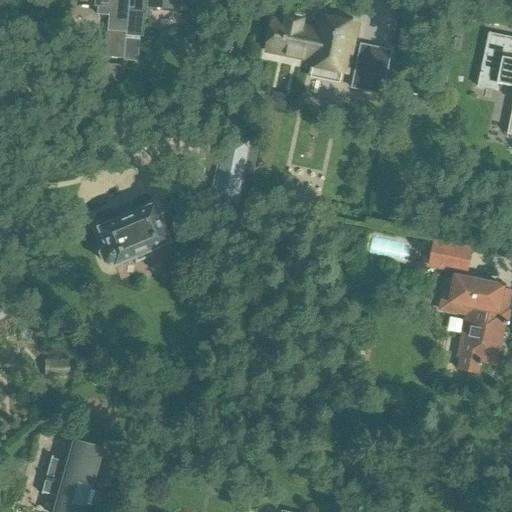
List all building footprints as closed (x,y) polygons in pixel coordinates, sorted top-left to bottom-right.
[(107,31),(124,33),(127,0),(78,0),(78,5),(110,8),(107,31)] [(127,0),(124,33),(126,33),(125,36),(143,38),(145,20),(146,20),(147,7),(163,8),(179,10),(179,0),(127,0)] [(345,75),(350,76),(361,23),(318,14),(315,26),(306,24),(307,19),(286,14),(285,19),(272,17),(265,54),(307,63),(306,67),(312,68),(309,79),(342,86),(345,75)] [(511,38),(489,34),(477,87),(497,91),(498,84),(511,87),(511,38)] [(360,44),(351,89),(382,96),(392,51),(360,44)] [(124,52),(123,61),(137,62),(138,53),(124,52)] [(446,85),(448,73),(437,71),(434,83),(446,85)] [(288,96),(272,92),(269,109),(285,112),(288,96)] [(252,174),(258,144),(227,137),(225,147),(223,147),(214,190),(216,190),(214,200),(237,205),(244,173),(252,174)] [(103,250),(101,254),(105,264),(110,265),(114,264),(115,266),(135,258),(133,252),(148,246),(151,252),(171,243),(155,205),(100,229),(107,248),(103,250)] [(428,268),(466,277),(473,248),(434,240),(428,268)] [(450,302),(448,311),(454,312),(466,315),(458,353),(457,358),(459,358),(460,358),(459,365),(458,370),(477,374),(479,363),(495,366),(504,325),(505,325),(508,326),(509,323),(507,323),(510,310),(505,309),(498,308),(501,294),(503,285),(462,276),(455,275),(453,284),(450,302)] [(69,359),(45,360),(45,378),(70,377),(69,359)] [(51,403),(60,414),(69,406),(68,405),(72,402),(65,395),(62,397),(60,395),(51,403)] [(89,491),(99,451),(72,444),(67,464),(51,460),(52,458),(50,457),(40,495),(42,496),(42,494),(58,498),(54,511),(83,511),(85,505),(89,506),(93,507),(96,505),(98,502),(98,501),(98,497),(96,494),(93,492),(89,491)]
